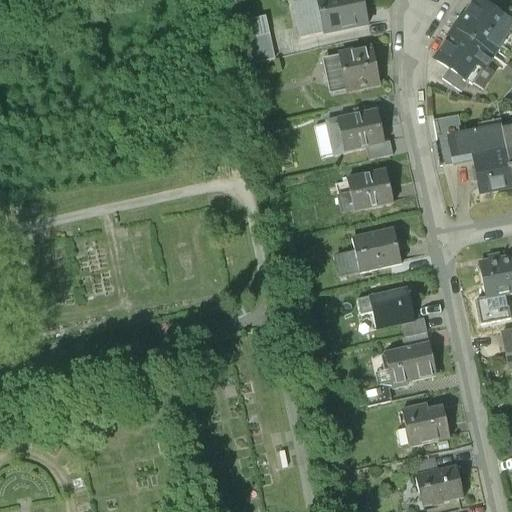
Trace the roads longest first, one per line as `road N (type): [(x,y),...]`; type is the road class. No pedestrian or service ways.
road 1 (residential): [(497,511),(438,241)]
road 2 (residential): [(438,241),(410,63),(414,21),(426,0)]
